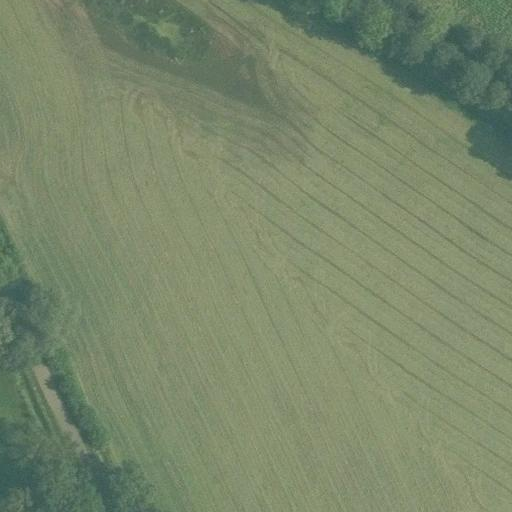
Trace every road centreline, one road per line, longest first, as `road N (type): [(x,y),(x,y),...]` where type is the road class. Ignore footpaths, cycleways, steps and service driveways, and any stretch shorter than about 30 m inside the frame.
road 1 (unclassified): [(104,511),(0,289)]
road 2 (unclassified): [(511,100),(364,0)]
